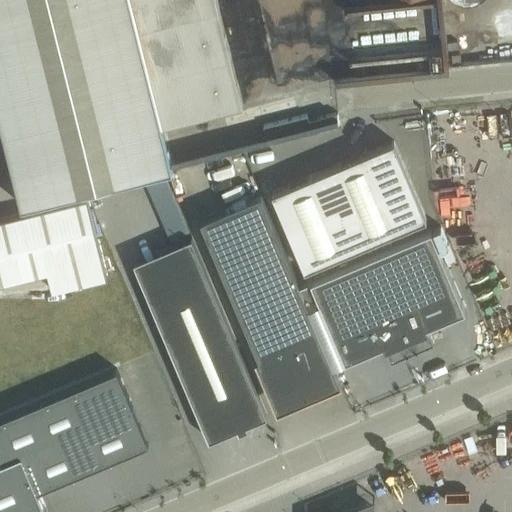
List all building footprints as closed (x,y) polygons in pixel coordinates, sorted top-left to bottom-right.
[(0,0),(0,116),(22,204),(175,166),(174,165),(173,161),(172,161),(163,125),(243,104),(217,0),(0,0)] [(320,116),(323,126),(323,128),(339,124),(338,112),(336,112),(320,116)] [(268,142),(312,131),(307,114),(264,125),(268,142)] [(306,269),(427,217),(394,140),(273,191),(306,269)] [(314,317),(300,285),(262,193),(201,219),(265,370),(260,358),(280,350),(301,400),(342,383),(314,317)] [(53,290),(108,276),(88,198),(0,219),(0,281),(48,270),(53,290)] [(427,325),(466,309),(432,229),(300,285),(314,317),(325,312),(345,360),(383,344),(391,362),(435,343),(427,325)] [(207,272),(149,297),(194,403),(210,439),(238,426),(240,430),(248,426),(246,423),(267,414),(207,272)] [(0,511),(35,511),(46,508),(38,489),(149,443),(117,368),(0,417),(0,453),(2,460),(0,460),(0,511)] [(374,511),(375,507),(365,500),(335,511),(374,511)]
